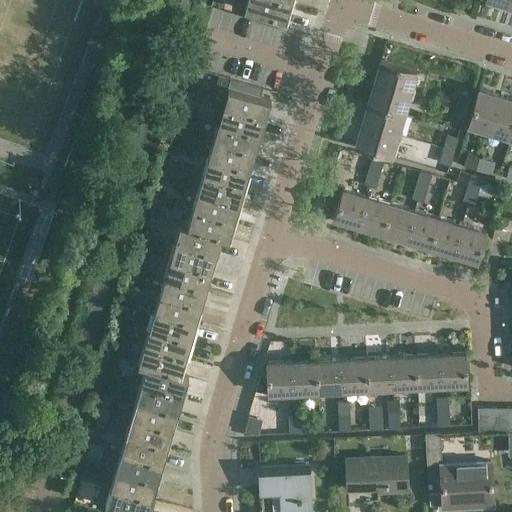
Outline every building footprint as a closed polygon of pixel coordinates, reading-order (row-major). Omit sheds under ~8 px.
[(286,20),(291,2),(282,0),(244,0),(242,7),(286,20)] [(374,81),(410,91),(416,70),(380,59),(374,81)] [(265,117),(270,98),(261,95),(263,87),(231,77),(223,104),(265,117)] [(403,112),(410,91),(374,81),(367,101),(403,112)] [(488,131),(499,95),(477,89),(467,125),(488,131)] [(455,105),(465,108),(469,94),(459,91),(455,105)] [(509,137),(511,128),(511,99),(499,95),(488,131),(509,137)] [(397,133),(403,112),(367,101),(361,122),(397,133)] [(259,135),(265,117),(223,104),(217,122),(259,135)] [(461,122),(465,108),(455,105),(451,119),(461,122)] [(254,152),(259,135),(217,122),(212,140),(254,152)] [(391,155),(397,133),(361,122),(355,144),(391,155)] [(442,147),(453,150),(457,137),(447,133),(442,147)] [(249,169),(254,152),(212,140),(207,156),(249,169)] [(448,164),(453,150),(442,147),(438,161),(448,164)] [(477,168),(480,158),(466,154),(463,164),(477,168)] [(368,169),(379,173),(383,159),(372,155),(368,169)] [(244,186),(249,169),(207,156),(202,174),(244,186)] [(480,158),(477,168),(491,173),(494,162),(480,158)] [(375,187),(379,173),(368,169),(364,183),(375,187)] [(416,184),(426,187),(430,174),(420,170),(416,184)] [(466,187),(477,190),(481,176),(471,173),(466,187)] [(239,203),(244,186),(202,174),(197,191),(239,203)] [(422,202),(426,187),(416,184),(411,198),(422,202)] [(472,204),(477,190),(466,187),(462,201),(472,204)] [(357,225),(366,195),(342,188),(333,218),(357,225)] [(234,221),(239,203),(197,191),(192,208),(234,221)] [(381,232),(390,202),(366,195),(357,225),(381,232)] [(404,240),(414,209),(390,202),(381,232),(404,240)] [(192,208),(187,225),(220,235),(220,236),(228,238),(234,221),(192,208)] [(428,247),(437,217),(414,209),(404,240),(428,247)] [(452,254),(461,224),(437,217),(428,247),(452,254)] [(220,236),(220,235),(187,225),(179,222),(174,241),(215,253),(220,236)] [(461,224),(452,254),(476,262),(485,231),(461,224)] [(210,271),(215,253),(174,241),(169,259),(210,271)] [(204,288),(210,271),(169,259),(163,276),(204,288)] [(199,305),(204,288),(163,276),(158,293),(199,305)] [(194,322),(199,305),(158,293),(153,310),(194,322)] [(189,339),(194,322),(153,310),(148,327),(189,339)] [(184,357),(189,339),(148,327),(143,345),(184,357)] [(144,364),(179,374),(184,357),(143,345),(138,362),(144,364)] [(438,353),(440,385),(465,384),(464,352),(438,353)] [(415,387),(440,385),(438,353),(414,355),(415,387)] [(390,388),(415,387),(414,355),(389,356),(390,388)] [(366,389),(390,388),(389,356),(364,357),(366,389)] [(341,390),(366,389),(364,357),(339,358),(341,390)] [(316,391),(341,390),(339,358),(314,359),(316,391)] [(291,393),(316,391),(314,359),(290,361),(291,393)] [(266,394),(291,393),(290,361),(264,362),(266,394)] [(186,377),(179,374),(144,364),(139,381),(181,394),(186,377)] [(176,411),(181,394),(139,381),(134,399),(176,411)] [(436,410),(447,410),(446,395),(435,396),(436,410)] [(386,413),(397,413),(396,398),(386,399),(386,413)] [(171,429),(176,411),(134,399),(129,416),(171,429)] [(337,416),(347,415),(347,401),(336,401),(337,416)] [(287,418),(298,417),(297,403),(286,403),(287,418)] [(493,429),(493,404),(476,404),(477,429),(493,429)] [(508,429),(509,405),(493,404),(493,429),(508,429)] [(447,410),(436,410),(437,425),(447,424),(447,410)] [(397,413),(386,413),(387,427),(398,427),(397,413)] [(347,415),(337,416),(337,430),(348,429),(347,415)] [(166,446),(171,429),(129,416),(123,434),(166,446)] [(298,417),(287,418),(288,432),(298,432),(298,417)] [(424,460),(440,459),(438,432),(423,433),(424,460)] [(161,463),(166,446),(123,434),(118,451),(161,463)] [(156,481),(161,463),(118,451),(113,468),(156,481)] [(405,489),(403,455),(344,458),(345,488),(374,487),(374,490),(405,489)] [(441,506),(490,503),(488,458),(439,460),(441,506)] [(309,511),(306,464),(257,467),(258,491),(278,490),(279,511),(309,511)] [(151,498),(156,481),(113,468),(108,485),(151,498)] [(134,511),(146,511),(151,498),(108,485),(103,503),(107,504),(105,511),(106,511),(133,511),(134,511)]
